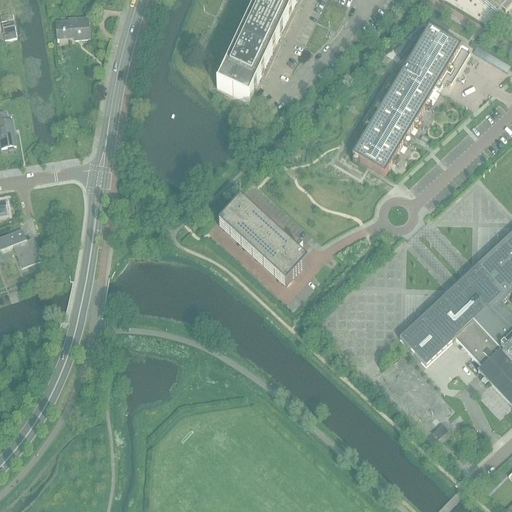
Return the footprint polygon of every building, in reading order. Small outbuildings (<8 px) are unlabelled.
[(260,0),(219,90),(217,89),(217,90),(225,94),(246,104),(249,105),(249,104),(248,103),(255,89),(258,82),(259,83),(261,78),(260,77),(276,42),(278,43),(280,38),(278,37),(292,8),(294,8),(296,3),(295,3),(295,0),(260,0)] [(511,0),(478,0),(496,16),(501,11),(505,15),(511,6),(511,0)] [(427,25),(433,28),(437,22),(431,18),(427,25)] [(69,23),(57,24),(58,43),(90,41),(89,25),(85,26),(85,19),(68,20),(69,23)] [(449,29),(437,22),(433,28),(445,36),(449,29)] [(429,30),(352,159),(367,168),(385,178),(392,165),(406,141),(408,138),(410,135),(439,87),(442,89),(446,83),(451,86),(469,55),(461,50),(429,30)] [(477,48),(473,54),(479,58),(483,51),(477,48)] [(0,144),(1,150),(8,149),(8,150),(9,151),(13,151),(14,149),(13,148),(16,148),(14,135),(16,135),(15,130),(13,130),(12,122),(8,123),(7,115),(0,116),(0,144)] [(0,217),(8,216),(5,202),(0,202),(0,217)] [(241,203),(233,212),(226,219),(219,227),(286,289),(294,281),(308,265),(299,257),(303,254),(300,251),(296,254),(241,203)] [(0,240),(0,252),(1,254),(17,248),(21,260),(18,261),(21,270),(40,263),(32,242),(27,244),(22,232),(0,240)] [(511,235),(477,268),(482,274),(453,302),(447,296),(399,341),(426,369),(455,341),(482,370),(478,374),(492,389),(511,410),(511,235)] [(442,426),(432,435),(438,442),(448,432),(442,426)]
